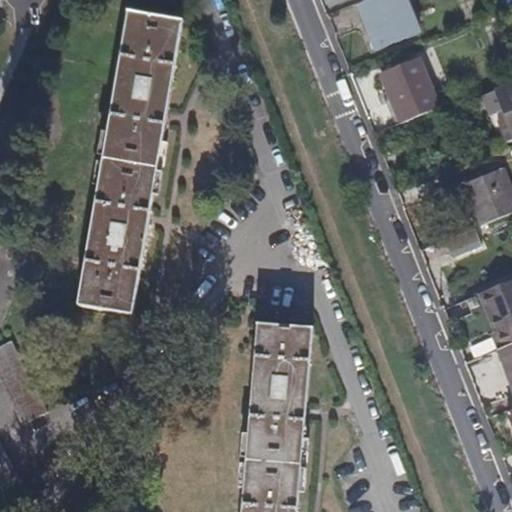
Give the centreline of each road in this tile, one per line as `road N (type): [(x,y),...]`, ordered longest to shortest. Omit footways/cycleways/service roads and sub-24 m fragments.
road 1 (unclassified): [(303,0),(501,511)]
road 2 (residential): [(15,511),(58,474),(275,195)]
